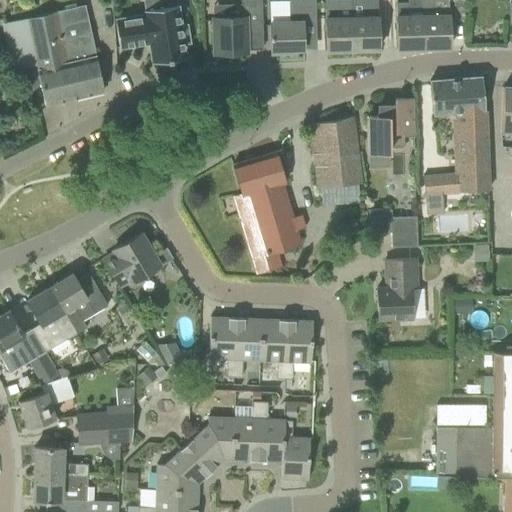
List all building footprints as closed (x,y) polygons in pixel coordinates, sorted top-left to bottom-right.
[(262,28),(261,0),(240,0),(241,17),(213,18),(214,54),(218,54),(220,56),(229,56),(231,53),(247,53),(246,29),(262,28)] [(289,49),(303,49),(303,22),(315,22),(314,0),(288,0),(289,22),(270,22),(270,52),(289,52),(289,49)] [(324,0),(326,51),(352,50),(351,17),(350,0),(324,0)] [(407,0),(408,2),(397,3),(397,49),(423,48),(422,16),(421,0),(407,0)] [(423,48),(449,48),(448,2),(435,2),(436,15),(422,16),(423,48)] [(352,50),(378,49),(377,3),(364,4),(365,17),(351,17),(352,50)] [(79,6),(27,18),(1,23),(9,61),(18,68),(26,66),(32,90),(41,88),(45,105),(104,91),(96,56),(85,5),(79,6)] [(181,26),(178,5),(144,11),(144,15),(115,20),(119,48),(149,44),(152,64),(186,58),(184,43),(189,43),(187,25),(181,26)] [(481,76),(429,80),(432,114),(457,111),(458,172),(424,175),(426,213),(443,212),(442,193),(489,189),(485,109),(483,108),(481,76)] [(511,87),(503,87),(501,131),(511,131),(511,87)] [(367,117),(368,152),(388,152),(388,148),(402,148),(402,131),(414,131),(413,99),(395,99),(395,105),(378,105),(378,116),(367,117)] [(317,185),(357,183),(361,183),(352,116),(311,124),(317,185)] [(284,183),(275,151),(233,164),(242,194),(233,197),(256,274),(281,266),(276,251),(299,244),(281,184),(284,183)] [(416,216),(390,217),(391,246),(417,245),(416,216)] [(114,252),(103,259),(119,286),(130,280),(131,282),(160,266),(141,233),(112,250),(114,252)] [(376,288),(378,319),(411,318),(410,288),(416,287),(415,258),(385,259),(386,287),(376,288)] [(88,273),(82,277),(76,281),(72,273),(50,287),(76,333),(86,327),(80,317),(92,310),(94,313),(107,306),(88,273)] [(40,323),(31,328),(44,351),(76,333),(50,287),(27,300),(40,323)] [(453,300),(454,314),(467,314),(467,299),(453,300)] [(24,363),(44,351),(31,328),(23,333),(9,310),(0,315),(0,348),(0,349),(12,342),(24,363)] [(233,376),(236,318),(210,317),(208,358),(226,359),(225,376),(233,376)] [(261,319),(236,318),(233,376),(241,377),(242,360),(259,360),(261,319)] [(286,320),(261,319),(259,360),(276,361),(276,378),(284,378),(286,320)] [(310,362),(310,361),(312,321),(286,320),(284,378),(292,379),(293,362),(310,362)] [(98,365),(108,359),(102,348),(92,354),(98,365)] [(198,366),(199,348),(161,353),(168,366),(198,366)] [(437,438),(436,474),(511,477),(511,351),(493,352),(492,395),(492,410),(492,412),(492,424),(488,425),(488,427),(455,427),(437,427),(437,438)] [(158,378),(165,373),(161,366),(153,371),(158,378)] [(67,376),(59,379),(41,385),(43,393),(19,401),(28,427),(54,419),(49,405),(73,396),(67,376)] [(250,418),(233,417),(232,459),(257,460),(259,401),(251,401),(250,418)] [(281,461),(283,419),(266,418),(267,401),(259,401),(257,460),(281,461)] [(107,407),(108,413),(76,415),(78,429),(132,424),(132,405),(107,407)] [(439,405),(439,424),(486,424),(486,405),(439,405)] [(156,464),(155,490),(197,492),(198,483),(207,474),(210,471),(214,467),(224,459),(232,459),(233,417),(207,416),(207,424),(186,444),(164,464),(156,464)] [(283,419),(281,461),(281,478),(307,479),(309,438),(291,437),(292,420),(284,420),(284,419),(283,419)] [(79,442),(100,441),(120,441),(131,442),(132,424),(78,429),(79,442)] [(62,448),(35,447),(34,474),(87,475),(87,465),(62,464),(62,448)] [(46,511),(86,511),(87,475),(34,474),(33,500),(46,501),(46,511)] [(196,511),(197,500),(197,492),(155,490),(155,507),(138,506),(137,511),(196,511)]
